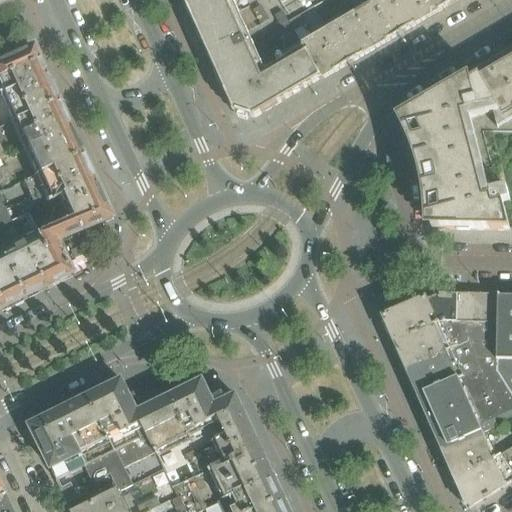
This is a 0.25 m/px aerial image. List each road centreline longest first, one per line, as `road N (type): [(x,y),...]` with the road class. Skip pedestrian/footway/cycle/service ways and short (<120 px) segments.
road 1 (residential): [(378,122),(401,177),(414,261),(511,262)]
road 2 (residential): [(2,407),(196,316)]
road 3 (residential): [(163,260),(0,343)]
road 4 (tertiary): [(382,434),(307,269)]
road 5 (tertiary): [(99,92),(167,246)]
road 6 (tertiary): [(245,317),(313,467)]
road 7 (residential): [(357,90),(307,123),(253,192)]
road 8 (residential): [(313,249),(330,202),(378,122)]
road 9 (tertiary): [(228,193),(169,63)]
